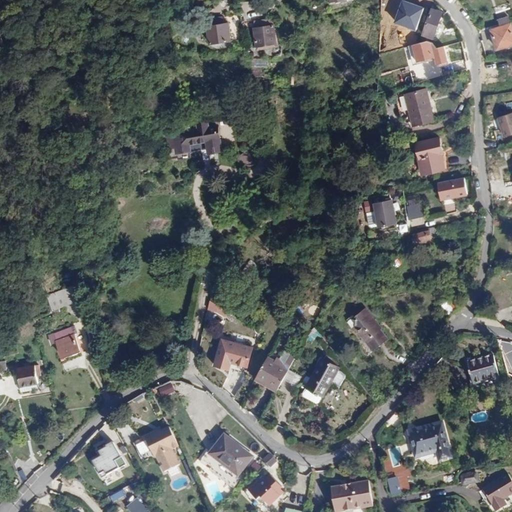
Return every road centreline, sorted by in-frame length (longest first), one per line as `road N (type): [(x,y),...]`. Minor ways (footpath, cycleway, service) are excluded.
road 1 (residential): [(461,326),(343,452),(313,463),(289,456),(203,382),(161,378),(131,388),(97,419),(15,511)]
road 2 (residential): [(455,0),(482,55),(490,186),(484,250),(461,326)]
